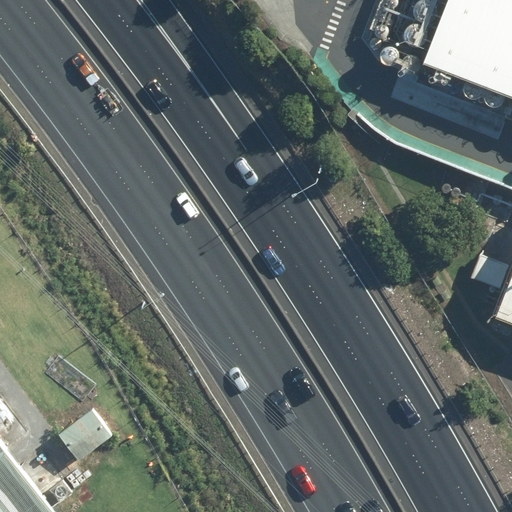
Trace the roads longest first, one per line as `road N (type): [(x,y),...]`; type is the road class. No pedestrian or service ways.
road 1 (motorway): [(363,511),(241,307),(18,0)]
road 2 (motorway): [(106,0),(351,352)]
road 3 (motorway): [(161,0),(297,203),(351,352)]
road 4 (motorway): [(351,352),(444,511)]
